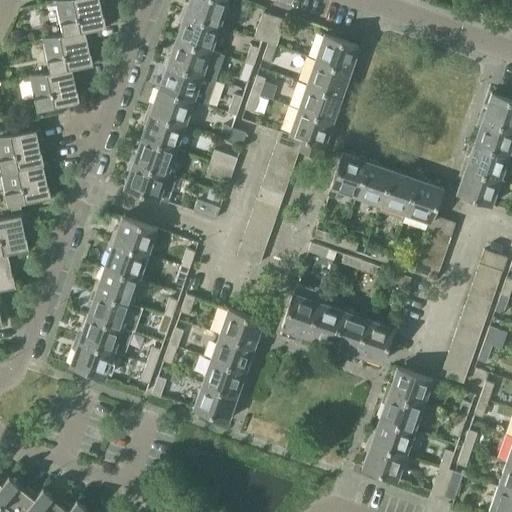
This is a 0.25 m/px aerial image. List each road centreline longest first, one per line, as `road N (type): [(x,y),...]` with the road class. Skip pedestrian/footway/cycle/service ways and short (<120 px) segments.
road 1 (residential): [(0,382),(17,369),(148,0)]
road 2 (residential): [(171,511),(143,492),(0,439)]
road 3 (residential): [(511,53),(359,0)]
